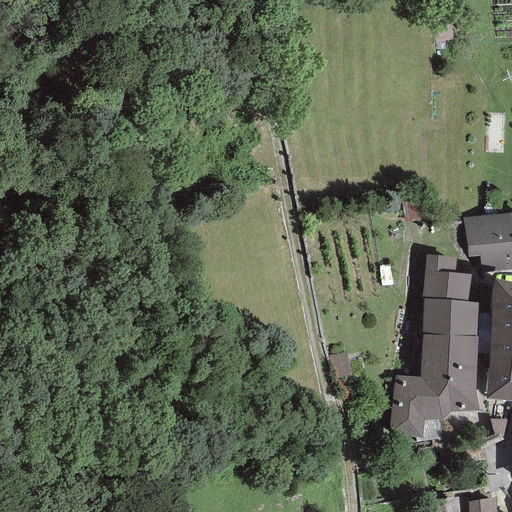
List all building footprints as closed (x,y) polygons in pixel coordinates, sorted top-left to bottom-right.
[(511,212),(462,219),(467,258),(479,256),(481,274),(511,269),(511,212)] [(0,255),(5,252),(9,246),(11,237),(11,229),(7,221),(3,216),(0,214),(0,255)] [(419,378),(395,376),(388,435),(422,437),(424,420),(443,420),(451,412),(478,410),(475,393),(478,337),(475,336),(479,303),(468,302),(470,276),(455,273),(456,257),(425,255),(421,297),(424,297),(423,335),(419,378)] [(511,281),(494,278),(490,308),(492,309),(490,345),(486,399),(511,401),(511,281)] [(346,353),(329,357),(334,379),(351,375),(346,353)] [(496,511),(496,498),(467,502),(468,511),(496,511)]
